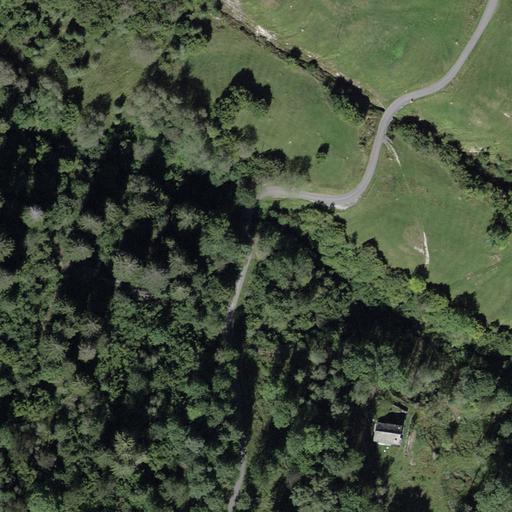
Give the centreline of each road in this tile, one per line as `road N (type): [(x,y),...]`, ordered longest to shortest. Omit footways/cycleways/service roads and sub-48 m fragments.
road 1 (unclassified): [(385,117),(367,178),(353,194),(268,193),(244,213),(248,251),(227,325),(242,452),(227,511)]
road 2 (unclassified): [(493,0),(446,79),(393,106)]
